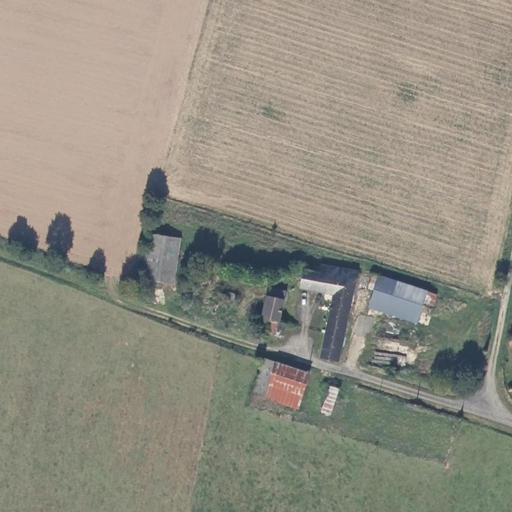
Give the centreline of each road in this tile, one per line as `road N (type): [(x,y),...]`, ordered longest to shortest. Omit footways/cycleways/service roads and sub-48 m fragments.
road 1 (track): [(0,248),(265,348)]
road 2 (unclassified): [(480,410),(265,348)]
road 3 (unclassified): [(480,410),(511,264)]
